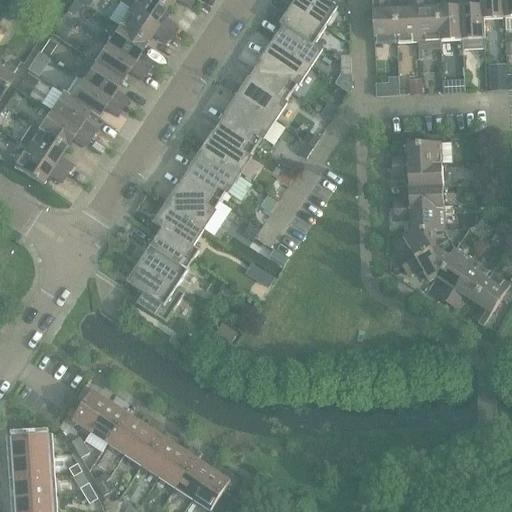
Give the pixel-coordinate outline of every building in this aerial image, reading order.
[(154,0),(134,0),(129,9),(170,36),(176,28),(163,19),(169,10),(154,0)] [(193,0),(154,0),(169,10),(175,0),(188,9),(194,0),(193,0)] [(296,0),(292,6),(325,28),(338,10),(323,0),(296,0)] [(371,0),(374,46),(397,45),(395,11),(384,11),(383,0),(371,0)] [(395,11),(397,45),(418,44),(416,0),(406,0),(407,10),(395,11)] [(416,0),(418,44),(418,61),(422,60),(421,51),(440,50),(440,43),(438,9),(427,9),(426,0),(416,0)] [(438,9),(440,43),(461,42),(459,0),(449,0),(450,8),(438,9)] [(459,0),(461,42),(462,51),(485,50),(484,41),(483,21),(482,21),(481,7),(480,7),(470,7),(469,0),(459,0)] [(480,0),(480,7),(481,7),(482,21),(483,21),(502,20),(502,28),(504,28),(502,0),(480,0)] [(511,0),(502,0),(504,28),(506,28),(506,20),(511,19),(511,0)] [(74,1),(67,12),(74,17),(81,5),(74,1)] [(279,25),(283,28),(284,27),(313,46),(314,46),(325,28),(292,6),(279,25)] [(129,9),(117,27),(145,46),(151,36),(164,45),(170,36),(129,9)] [(63,18),(54,32),(62,38),(72,23),(71,23),(63,18)] [(117,27),(105,45),(146,72),(152,64),(139,55),(145,46),(117,27)] [(273,44),(310,69),(322,51),(314,46),(313,46),(284,27),(283,28),(273,44)] [(47,43),(39,55),(46,60),(54,48),(47,43)] [(262,63),(256,72),(291,95),(297,86),(298,87),(310,69),(273,44),(261,62),(262,63)] [(105,45),(93,64),(121,82),(128,72),(141,81),(146,72),(105,45)] [(39,55),(28,72),(36,78),(47,60),(46,60),(39,55)] [(340,57),(340,67),(350,67),(350,57),(340,57)] [(85,58),(73,77),(75,78),(122,109),(128,101),(115,92),(121,82),(93,64),(85,58)] [(0,61),(0,98),(17,73),(0,61)] [(506,66),(489,67),(491,93),(507,92),(506,66)] [(341,77),(351,77),(350,67),(340,67),(341,77)] [(249,80),(237,98),(275,123),(286,105),(285,104),(291,95),(256,72),(250,81),(249,80)] [(17,89),(15,91),(24,97),(34,81),(26,75),(17,89)] [(75,78),(64,95),(70,99),(69,100),(89,113),(88,114),(97,120),(104,109),(116,118),(122,109),(75,78)] [(398,78),(388,79),(389,84),(389,98),(399,97),(398,78)] [(463,81),(453,81),(453,95),(458,95),(464,94),(463,81)] [(420,83),(408,83),(408,97),(421,96),(420,83)] [(61,94),(49,113),(90,140),(96,131),(83,123),(88,114),(89,113),(69,100),(70,99),(64,95),(61,94)] [(226,117),(220,126),(255,149),(261,140),(263,141),(275,123),(237,98),(225,116),(226,117)] [(10,100),(4,109),(12,114),(18,105),(10,100)] [(328,104),(321,115),(332,122),(339,111),(328,104)] [(49,113),(37,131),(65,149),(71,140),(84,148),(90,140),(49,113)] [(30,126),(18,144),(66,176),(72,167),(59,159),(65,149),(37,131),(30,126)] [(213,134),(202,152),(239,177),(251,159),(249,158),(255,149),(220,126),(214,135),(213,134)] [(308,134),(303,142),(314,149),(319,141),(308,134)] [(303,143),(296,154),(305,160),(313,149),(303,143)] [(24,150),(12,168),(41,186),(48,176),(61,184),(66,176),(18,144),(17,145),(24,150)] [(407,158),(392,159),(392,169),(441,167),(441,165),(451,165),(450,145),(440,145),(440,144),(407,145),(407,158)] [(191,171),(185,180),(219,203),(220,202),(225,194),(227,195),(239,177),(202,152),(190,170),(191,171)] [(441,167),(392,169),(392,179),(408,178),(409,190),(442,188),(441,168),(441,167)] [(286,170),(279,181),(288,187),(295,176),(286,170)] [(178,189),(166,207),(203,231),(214,214),(222,219),(230,209),(220,202),(219,203),(185,180),(179,189),(178,189)] [(409,201),(393,202),(394,212),(452,209),(452,208),(443,208),(442,188),(409,190),(409,201)] [(269,198),(262,209),(271,215),(278,204),(269,198)] [(163,230),(157,239),(192,262),(199,251),(193,247),(203,231),(166,207),(154,224),(163,230)] [(452,209),(394,212),(394,222),(410,222),(410,233),(444,232),(443,211),(452,211),(452,209)] [(252,226),(245,237),(253,242),(255,239),(260,232),(252,226)] [(411,252),(397,260),(402,268),(450,241),(444,232),(410,233),(402,238),(411,252)] [(150,248),(138,266),(176,290),(188,272),(186,271),(192,262),(157,239),(151,249),(150,248)] [(450,241),(402,268),(407,277),(421,270),(429,283),(436,279),(455,251),(450,241)] [(455,251),(436,279),(446,285),(437,298),(446,304),(478,255),(476,254),(471,262),(455,251)] [(478,255),(446,304),(454,309),(463,296),(472,303),(491,275),(474,263),(479,256),(478,255)] [(184,295),(176,290),(138,266),(127,284),(145,296),(138,305),(166,323),(184,295)] [(263,272),(257,283),(268,290),(275,280),(263,272)] [(491,275),(472,303),(482,309),(473,322),(478,325),(483,329),(510,287),(491,275)] [(222,324),(215,334),(231,345),(238,335),(222,324)] [(72,423),(90,434),(110,404),(92,392),(72,423)] [(110,404),(90,434),(107,445),(127,415),(110,404)] [(107,445),(124,457),(144,426),(127,415),(107,445)] [(144,426),(124,457),(141,468),(161,438),(144,426)] [(47,436),(11,438),(12,458),(48,456),(47,436)] [(161,438),(141,468),(158,479),(178,449),(161,438)] [(72,444),(76,451),(85,447),(80,439),(72,444)] [(76,451),(81,459),(89,455),(85,447),(76,451)] [(178,449),(158,479),(175,490),(195,460),(178,449)] [(48,456),(12,458),(14,477),(50,475),(48,456)] [(195,460),(175,490),(192,501),(212,471),(195,460)] [(73,478),(82,473),(77,465),(69,470),(73,478)] [(212,471),(192,501),(208,511),(210,511),(230,483),(212,471)] [(50,475),(14,477),(15,497),(51,494),(50,475)] [(94,482),(98,490),(107,485),(102,477),(94,482)] [(80,490),(85,498),(93,493),(89,485),(80,490)] [(98,490),(103,498),(112,493),(107,485),(98,490)] [(89,506),(98,501),(93,493),(85,498),(89,506)] [(52,511),(51,494),(15,497),(16,511),(52,511)]
